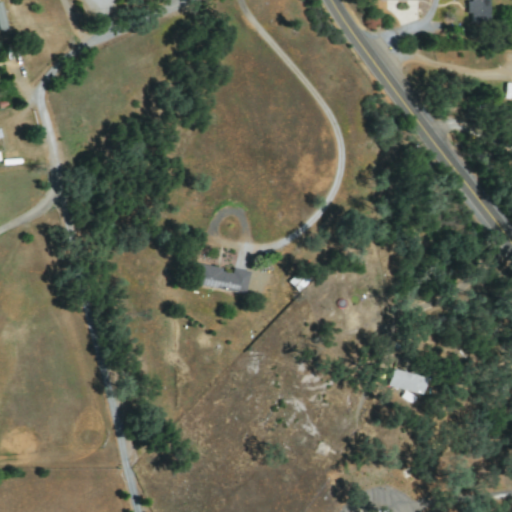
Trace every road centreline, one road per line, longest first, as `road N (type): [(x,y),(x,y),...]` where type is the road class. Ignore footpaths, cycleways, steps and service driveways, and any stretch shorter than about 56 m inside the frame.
road 1 (residential): [(123,462),(37,97),(47,76),(76,52),(185,0)]
road 2 (secondary): [(511,242),(331,0)]
